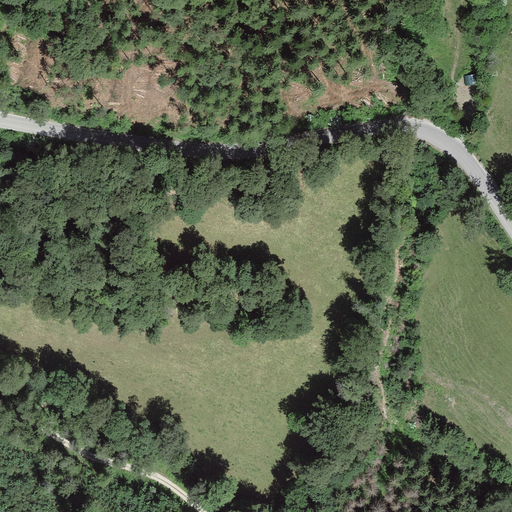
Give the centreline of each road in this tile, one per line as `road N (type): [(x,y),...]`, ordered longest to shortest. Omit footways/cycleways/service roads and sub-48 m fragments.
road 1 (tertiary): [(511,225),(459,152),(414,127),(224,152),(0,120)]
road 2 (track): [(201,511),(175,488),(0,410)]
